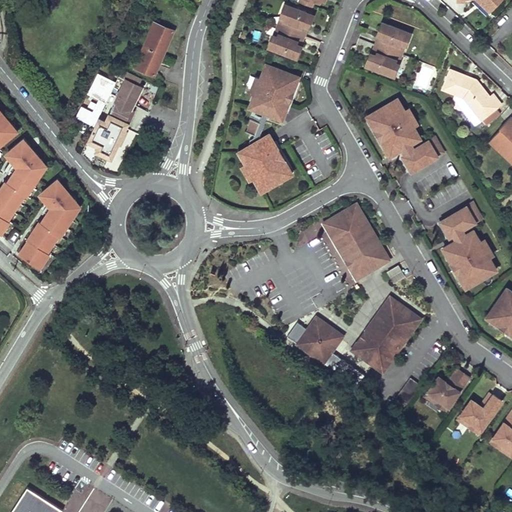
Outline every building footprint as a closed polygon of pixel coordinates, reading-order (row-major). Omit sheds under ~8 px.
[(306,7),(286,0),(284,0),(281,11),(285,12),(281,22),(305,31),(309,21),(302,18),(306,7)] [(309,21),(313,10),(306,7),(302,18),(309,21)] [(156,18),(135,62),(153,72),(174,27),(156,18)] [(383,18),(378,28),(385,31),(389,20),(383,18)] [(378,28),(375,39),(398,48),(402,38),(406,40),(411,28),(389,20),(385,31),(378,28)] [(305,31),(281,22),(277,32),(273,30),(269,42),(290,50),(294,39),(301,41),(305,31)] [(290,50),(297,52),(301,41),(294,39),(290,50)] [(398,48),(375,39),(371,49),(377,52),(373,62),(394,70),(399,59),(394,58),(398,48)] [(377,52),(371,49),(366,60),(373,62),(377,52)] [(299,72),(266,59),(261,73),(260,73),(256,84),(257,84),(250,102),(263,108),(268,110),(282,115),(289,98),(287,97),(291,86),(293,87),(299,72)] [(450,63),(442,83),(455,88),(463,91),(481,114),(501,99),(493,88),(490,91),(476,74),(471,72),(469,76),(463,73),(465,69),(450,63)] [(130,113),(142,86),(138,84),(141,77),(124,68),(120,75),(126,78),(107,119),(126,128),(133,114),(130,113)] [(115,80),(98,72),(88,92),(100,98),(93,110),(82,104),(77,115),(95,124),(115,80)] [(454,92),(475,119),(481,114),(463,91),(455,88),(454,92)] [(397,93),(367,111),(375,125),(377,124),(383,134),(381,135),(390,151),(420,133),(411,116),(412,116),(406,106),(405,106),(397,93)] [(0,145),(15,133),(8,124),(11,122),(0,108),(0,145)] [(268,110),(263,108),(260,118),(256,131),(255,131),(254,133),(250,135),(250,137),(252,140),(258,136),(268,110)] [(500,124),(490,135),(496,141),(500,137),(511,148),(511,112),(510,111),(499,123),(500,124)] [(260,118),(252,115),(247,128),(255,131),(256,131),(260,118)] [(18,130),(11,122),(8,124),(15,133),(18,130)] [(262,186),(293,169),(284,155),(283,156),(277,146),(279,145),(270,129),(258,136),(252,140),(239,147),(249,164),(248,164),(254,174),(255,174),(262,186)] [(408,155),(414,165),(444,147),(435,132),(403,150),(406,156),(408,155)] [(103,139),(92,134),(88,142),(99,147),(103,139)] [(511,148),(500,137),(496,141),(511,155),(511,148)] [(24,138),(8,152),(13,159),(15,160),(25,166),(23,169),(18,165),(14,172),(8,182),(6,180),(0,189),(0,232),(2,234),(10,221),(8,220),(25,195),(27,196),(43,171),(39,168),(44,161),(35,151),(32,153),(27,147),(30,144),(24,138)] [(32,153),(35,151),(30,144),(27,147),(32,153)] [(25,166),(15,160),(9,169),(14,172),(18,165),(23,169),(25,166)] [(39,168),(43,171),(47,165),(44,161),(39,168)] [(64,185),(58,178),(41,192),(47,198),(50,201),(59,207),(57,209),(52,206),(47,213),(41,222),(40,221),(27,239),(28,240),(19,253),(41,267),(49,254),(48,253),(59,235),(60,236),(77,212),(72,209),(77,201),(69,191),(66,194),(61,187),(64,185)] [(69,191),(64,185),(61,187),(66,194),(69,191)] [(473,197),(443,215),(448,224),(447,225),(450,231),(482,213),(473,197)] [(373,225),(357,198),(353,200),(369,228),(373,225)] [(369,228),(353,200),(325,217),(341,245),(346,242),(362,270),(390,254),(373,225),(369,228)] [(59,207),(50,201),(43,210),(47,213),(52,206),(57,209),(59,207)] [(72,209),(77,212),(81,206),(77,201),(72,209)] [(459,268),(467,282),(497,264),(489,252),(491,251),(485,241),(484,242),(474,225),(444,242),(453,258),(455,257),(460,267),(459,268)] [(346,242),(341,245),(357,273),(362,270),(346,242)] [(394,282),(405,276),(399,265),(388,271),(394,282)] [(511,285),(507,282),(487,311),(501,320),(502,318),(511,325),(510,326),(511,328),(511,285)] [(357,351),(384,371),(403,344),(399,341),(418,315),(391,296),(372,322),(376,325),(357,351)] [(300,318),(290,332),(355,378),(364,365),(334,343),(343,330),(317,311),(308,324),(300,318)] [(403,344),(422,318),(418,315),(399,341),(403,344)] [(372,322),(353,348),(357,351),(376,325),(372,322)] [(457,363),(447,377),(452,380),(461,366),(457,363)] [(439,371),(426,390),(436,397),(439,393),(450,400),(469,372),(461,366),(452,380),(447,377),(439,371)] [(423,381),(411,372),(396,393),(408,402),(423,381)] [(494,389),(490,386),(480,400),(484,403),(494,389)] [(472,394),(459,413),(469,420),(472,416),(482,423),(502,395),(494,389),(484,403),(480,400),(472,394)] [(439,393),(436,397),(447,404),(450,400),(439,393)] [(511,407),(495,432),(505,439),(502,443),(511,450),(511,407)] [(472,416),(469,420),(479,427),(482,423),(472,416)] [(495,432),(492,436),(502,443),(505,439),(495,432)] [(61,511),(63,510),(28,487),(11,511),(61,511)]
